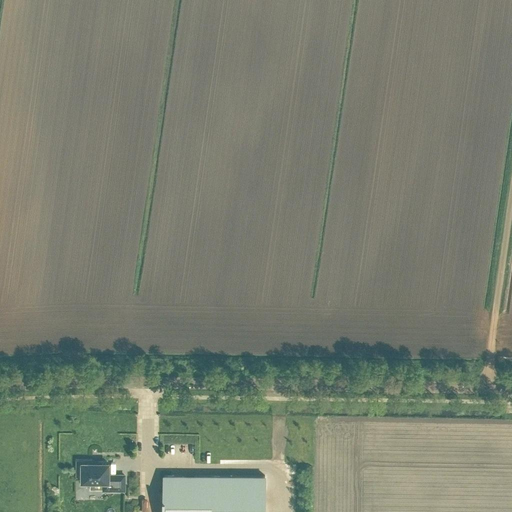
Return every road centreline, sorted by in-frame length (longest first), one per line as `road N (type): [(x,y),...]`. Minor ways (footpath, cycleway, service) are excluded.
road 1 (tertiary): [(511,387),(0,386)]
road 2 (track): [(491,386),(511,214)]
